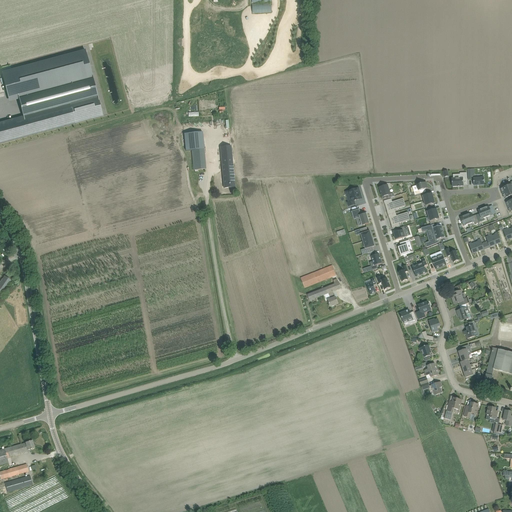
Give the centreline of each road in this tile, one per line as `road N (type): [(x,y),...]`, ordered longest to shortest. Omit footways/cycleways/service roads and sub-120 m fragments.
road 1 (unclassified): [(50,414),(310,330)]
road 2 (unclassified): [(50,414),(27,270),(0,210)]
road 3 (residential): [(445,192),(435,176),(366,182),(400,295)]
road 4 (residential): [(511,403),(458,390),(441,343),(448,324),(434,281)]
